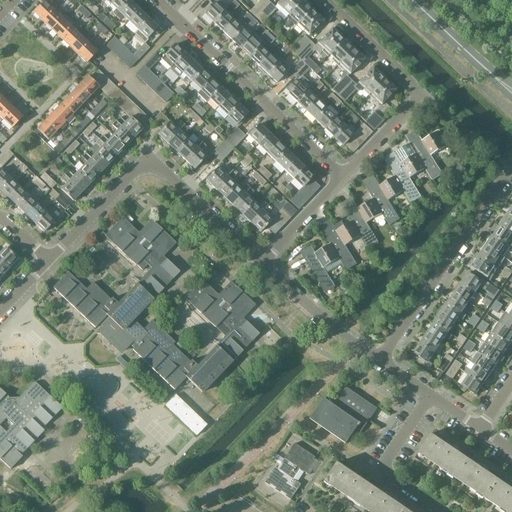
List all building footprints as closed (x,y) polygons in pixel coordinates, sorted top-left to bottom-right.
[(84,5),(89,9),(93,5),(89,0),(84,5)] [(128,0),(114,0),(111,4),(116,9),(113,13),(116,16),(130,1),(128,0)] [(205,14),(214,23),(224,12),(225,12),(228,8),(219,0),(218,0),(210,8),(209,7),(205,11),(206,12),(205,14)] [(261,0),(250,11),(256,17),(270,3),(266,0),(261,0)] [(289,16),(304,1),(302,0),(281,0),(277,5),(289,16)] [(468,0),(482,14),(495,0),(468,0)] [(34,13),(43,21),(54,10),(45,1),(34,13)] [(120,20),(123,16),(129,21),(140,10),(130,1),(116,16),(120,20)] [(240,5),(235,1),(230,5),(235,10),(240,5)] [(298,25),(313,9),(304,1),(289,16),(298,25)] [(276,9),(270,3),(256,17),(263,23),(276,9)] [(98,9),(93,5),(89,9),(94,14),(98,9)] [(77,10),(82,15),(86,10),(82,6),(77,10)] [(313,9),(298,25),(309,36),(324,20),(313,9)] [(43,21),(52,30),(62,18),(54,10),(43,21)] [(91,15),(86,10),(82,15),(87,19),(91,15)] [(140,10),(129,21),(138,30),(149,19),(140,10)] [(234,20),(225,12),(224,12),(214,23),(223,31),(234,20)] [(243,18),(248,23),(253,18),(248,14),(243,18)] [(102,22),(107,26),(111,22),(106,17),(102,22)] [(52,30),(60,38),(71,26),(62,18),(52,30)] [(253,27),(257,23),(253,18),(248,23),(253,27)] [(149,19),(138,30),(147,38),(158,27),(149,19)] [(223,31),(232,40),(242,29),(234,20),(223,31)] [(116,26),(111,22),(107,26),(112,31),(116,26)] [(95,27),(99,31),(103,27),(99,23),(95,27)] [(71,26),(60,38),(69,46),(80,35),(71,26)] [(104,36),(107,33),(108,32),(103,27),(99,31),(104,36)] [(276,28),(272,32),(275,36),(280,31),(276,28)] [(251,37),(242,29),(232,40),(236,44),(235,45),(239,49),(240,48),(241,48),(251,37)] [(301,60),(304,62),(315,51),(316,52),(321,47),(330,55),(344,40),(333,29),(315,47),(311,43),(297,56),(301,60)] [(266,40),(271,35),(266,31),(261,35),(266,40)] [(69,46),(78,54),(89,43),(80,35),(69,46)] [(271,44),(275,40),(271,35),(266,40),(271,44)] [(291,50),(297,56),(311,43),(304,36),(291,50)] [(123,45),(127,41),(122,37),(118,41),(120,43),(123,45)] [(260,46),(251,37),(241,48),(250,57),(260,46)] [(106,46),(112,52),(120,43),(118,41),(115,38),(106,46)] [(354,49),(344,40),(330,55),(339,64),(354,49)] [(89,43),(78,54),(87,63),(98,51),(89,43)] [(125,47),(123,45),(120,43),(112,52),(116,56),(125,47)] [(133,55),(138,59),(149,48),(144,44),(133,55)] [(174,64),(184,53),(175,44),(173,46),(172,45),(168,49),(169,50),(161,60),(170,68),(174,64)] [(250,57),(259,66),(270,55),(260,46),(250,57)] [(291,50),(286,46),(281,50),(286,55),(291,50)] [(116,56),(121,60),(129,51),(125,47),(116,56)] [(341,76),(343,78),(332,90),(339,96),(352,81),(348,77),(365,59),(354,49),(339,64),(346,70),(341,76)] [(133,55),(129,51),(121,60),(125,64),(133,55)] [(273,51),(270,55),(259,66),(258,67),(263,71),(264,70),(268,74),(282,60),(273,51)] [(193,62),(184,53),(174,64),(183,73),(193,62)] [(155,54),(144,66),(149,70),(160,58),(155,54)] [(129,68),(138,59),(133,55),(125,64),(129,68)] [(291,80),(295,76),(306,64),(304,62),(301,60),(292,69),(282,60),(268,74),(272,78),(271,79),(275,83),(276,82),(277,83),(285,74),(291,80)] [(193,62),(183,73),(192,81),(202,70),(193,62)] [(309,69),(310,69),(310,68),(306,64),(295,76),(299,80),(309,69)] [(140,79),(149,70),(144,66),(136,74),(140,79)] [(317,67),(313,72),(317,75),(321,71),(317,67)] [(363,87),(370,94),(385,78),(373,67),(356,85),(352,81),(339,96),(344,101),(356,89),(359,92),(363,87)] [(89,78),(94,82),(102,74),(97,69),(89,78)] [(140,79),(145,83),(153,74),(149,70),(140,79)] [(211,79),(202,70),(192,81),(192,82),(189,84),(198,92),(211,79)] [(94,82),(98,87),(107,78),(102,74),(94,82)] [(145,83),(149,87),(157,78),(153,74),(145,83)] [(88,76),(79,85),(90,96),(99,87),(98,87),(94,82),(89,78),(88,76)] [(98,87),(99,87),(103,91),(111,82),(107,78),(98,87)] [(149,87),(154,91),(162,82),(159,80),(157,78),(149,87)] [(396,89),(385,78),(370,94),(381,104),(396,89)] [(207,101),(210,98),(220,87),(211,79),(198,92),(207,101)] [(286,89),(290,93),(289,94),(298,103),(308,92),(312,88),(308,84),(304,88),(296,80),(286,89)] [(323,85),(318,81),(314,85),(319,90),(323,85)] [(103,91),(107,95),(115,86),(111,82),(103,91)] [(154,91),(158,96),(166,87),(163,84),(162,82),(154,91)] [(82,105),(90,96),(79,85),(71,94),(82,105)] [(120,90),(115,86),(107,95),(112,99),(120,90)] [(174,91),(179,95),(183,90),(179,86),(174,91)] [(174,94),(166,87),(158,96),(166,103),(174,94)] [(210,98),(219,107),(229,96),(228,95),(229,93),(225,89),(224,91),(220,87),(210,98)] [(190,96),(183,90),(179,95),(185,101),(190,96)] [(126,96),(122,92),(113,101),(118,105),(126,96)] [(317,100),(308,92),(298,103),(306,111),(317,100)] [(71,94),(62,103),(74,113),(82,105),(71,94)] [(332,103),(336,98),(332,94),(327,98),(332,103)] [(229,96),(219,107),(228,116),(238,104),(234,100),(235,99),(231,95),(229,96)] [(118,105),(122,109),(131,101),(126,96),(118,105)] [(336,98),(332,103),(337,107),(341,103),(336,98)] [(0,105),(0,116),(3,119),(14,108),(5,100),(0,105)] [(103,100),(98,104),(103,108),(107,104),(103,100)] [(306,111),(315,120),(326,109),(317,100),(306,111)] [(122,109),(127,114),(135,105),(131,101),(122,109)] [(62,103),(54,111),(66,122),(74,113),(62,103)] [(192,108),(197,112),(201,108),(196,103),(192,108)] [(103,108),(98,104),(94,109),(98,113),(103,108)] [(243,108),(238,104),(228,116),(239,126),(244,120),(243,118),(248,113),(246,112),(247,111),(244,107),(243,108)] [(105,110),(109,114),(114,109),(110,105),(105,110)] [(130,117),(131,118),(139,109),(135,105),(127,114),(131,117),(130,117)] [(23,116),(14,108),(3,119),(12,128),(23,116)] [(206,112),(201,108),(197,112),(201,117),(206,112)] [(139,109),(131,118),(135,122),(144,113),(139,109)] [(186,113),(191,118),(195,114),(190,109),(186,113)] [(335,117),(326,109),(315,120),(324,128),(335,117)] [(103,120),(109,114),(105,110),(99,116),(103,120)] [(54,111),(46,120),(57,131),(66,122),(54,111)] [(345,115),(350,120),(354,115),(350,111),(345,115)] [(160,112),(152,121),(156,125),(149,133),(154,138),(158,134),(159,135),(158,136),(162,140),(163,139),(167,143),(184,125),(181,121),(175,127),(160,112)] [(373,112),(369,117),(365,121),(374,130),(383,121),(373,112)] [(144,113),(135,122),(143,129),(142,130),(143,131),(152,121),(144,113)] [(197,123),(200,119),(195,114),(191,118),(197,123)] [(355,124),(359,120),(354,115),(350,120),(355,124)] [(86,125),(91,121),(86,117),(82,121),(86,125)] [(120,117),(117,121),(134,138),(138,134),(140,135),(143,131),(142,130),(143,129),(135,122),(131,118),(130,117),(125,123),(120,117)] [(344,126),(335,117),(324,128),(333,137),(344,126)] [(49,140),(57,131),(46,120),(37,129),(49,140)] [(82,121),(74,130),(78,134),(86,125),(82,121)] [(118,130),(113,135),(127,148),(131,144),(130,143),(134,138),(117,121),(113,125),(118,130)] [(212,121),(208,125),(214,130),(217,126),(212,121)] [(92,123),(87,128),(91,132),(96,127),(92,123)] [(258,144),(258,145),(269,133),(265,129),(266,128),(261,124),(260,125),(259,124),(257,127),(256,126),(254,128),(255,129),(253,127),(247,133),(254,141),(251,145),(254,148),(258,144)] [(363,124),(359,129),(367,137),(371,133),(363,124)] [(188,128),(184,125),(167,143),(172,147),(171,148),(175,152),(188,139),(183,134),(188,128)] [(205,129),(210,134),(214,130),(208,125),(205,129)] [(353,135),(344,126),(333,137),(342,146),(344,144),(350,138),(353,135)] [(86,137),(91,132),(87,128),(82,134),(86,137)] [(229,145),(241,132),(236,128),(225,140),(229,145)] [(363,142),(367,137),(359,129),(354,133),(363,142)] [(74,130),(65,139),(70,143),(78,134),(74,130)] [(233,149),(246,136),(241,132),(229,145),(233,149)] [(425,169),(432,181),(442,175),(431,156),(447,146),(441,137),(442,137),(440,133),(439,134),(438,132),(422,142),(423,144),(420,147),(411,133),(405,137),(410,144),(410,143),(425,169)] [(278,142),(269,133),(258,145),(267,153),(278,142)] [(354,133),(353,135),(350,138),(359,146),(363,142),(354,133)] [(103,136),(99,139),(117,156),(121,152),(122,153),(127,148),(113,135),(108,141),(103,136)] [(193,144),(188,139),(175,152),(180,157),(181,156),(185,160),(202,142),(199,138),(193,144)] [(353,152),(359,146),(350,138),(344,144),(353,152)] [(65,148),(70,143),(65,139),(61,144),(65,148)] [(101,148),(96,153),(110,166),(114,162),(113,161),(117,156),(99,139),(96,143),(101,148)] [(229,145),(225,140),(212,153),(217,157),(229,145)] [(75,141),(71,146),(74,150),(79,145),(75,141)] [(267,153),(276,162),(287,150),(283,146),(284,145),(279,141),(278,142),(267,153)] [(207,146),(202,142),(185,160),(189,164),(189,165),(193,169),(193,168),(194,169),(206,157),(201,152),(207,146)] [(384,159),(395,177),(404,192),(403,192),(410,204),(421,197),(410,178),(425,169),(410,143),(410,144),(394,153),(398,159),(394,161),(390,155),(384,159)] [(229,145),(217,157),(221,162),(233,149),(229,145)] [(74,150),(71,146),(65,152),(69,155),(74,150)] [(9,150),(0,159),(0,164),(2,166),(13,155),(9,150)] [(276,162),(285,170),(296,159),(295,158),(296,157),(291,153),(290,154),(287,150),(276,162)] [(110,166),(96,153),(91,158),(86,153),(82,157),(100,174),(104,170),(105,171),(110,166)] [(247,155),(244,159),(249,164),(253,161),(247,155)] [(84,166),(79,171),(92,184),(97,180),(96,179),(100,174),(82,157),(79,161),(84,166)] [(294,179),(305,168),(301,164),(302,163),(297,158),(296,159),(285,170),(294,179)] [(58,159),(53,164),(57,168),(62,162),(58,159)] [(240,163),(246,168),(249,164),(244,159),(240,163)] [(27,168),(23,164),(18,168),(23,173),(27,168)] [(258,171),(263,175),(267,171),(262,166),(258,171)] [(216,189),(233,171),(229,167),(223,173),(218,167),(206,180),(207,181),(206,182),(210,186),(211,185),(216,189)] [(314,176),(305,168),(294,179),(303,187),(303,188),(307,183),(311,179),(314,176)] [(0,187),(10,178),(0,169),(0,187)] [(68,171),(65,175),(83,192),(87,188),(88,189),(92,184),(79,171),(74,176),(68,171)] [(233,171),(216,189),(220,193),(219,194),(224,199),(236,185),(231,180),(236,175),(233,171)] [(271,175),(267,171),(263,175),(267,180),(271,175)] [(252,176),(257,181),(261,177),(255,172),(252,176)] [(56,184),(45,173),(41,177),(52,188),(56,184)] [(13,174),(10,178),(0,187),(0,189),(3,193),(2,194),(7,199),(19,186),(14,182),(17,178),(13,174)] [(78,197),(83,192),(65,175),(61,178),(67,184),(61,190),(73,202),(75,200),(76,201),(79,198),(78,197)] [(36,186),(41,181),(36,177),(32,181),(36,186)] [(266,182),(261,177),(257,181),(262,186),(266,182)] [(388,201),(403,192),(404,192),(395,177),(379,186),(381,189),(376,192),(368,179),(362,182),(373,200),(382,214),(389,226),(400,220),(388,201)] [(316,192),(320,187),(311,179),(307,183),(316,192)] [(45,186),(41,181),(36,186),(41,190),(45,186)] [(276,188),(281,192),(285,188),(280,183),(276,188)] [(303,187),(303,188),(312,196),(316,192),(307,183),(303,188),(303,187)] [(228,202),(233,206),(250,188),(247,185),(241,190),(236,185),(224,199),(227,203),(228,202)] [(19,186),(7,199),(12,203),(13,202),(17,206),(28,195),(27,195),(19,186)] [(241,216),(254,202),(249,197),(254,192),(250,188),(233,206),(237,210),(236,211),(241,216)] [(289,192),(285,188),(281,192),(285,197),(289,192)] [(307,200),(312,196),(303,188),(298,192),(307,200)] [(270,193),(275,198),(279,194),(273,189),(270,193)] [(53,199),(54,199),(58,195),(53,190),(47,197),(51,201),(53,199)] [(17,206),(26,215),(36,204),(40,200),(31,191),(27,195),(28,195),(17,206)] [(298,192),(294,196),(303,205),(307,200),(298,192)] [(284,199),(279,194),(275,198),(280,203),(284,199)] [(69,205),(58,195),(54,199),(65,210),(69,205)] [(299,209),(303,205),(294,196),(290,201),(299,209)] [(367,224),(382,214),(373,200),(365,204),(363,200),(354,205),(359,212),(355,214),(347,201),(341,204),(351,222),(352,222),(361,236),(361,237),(368,249),(378,243),(367,224)] [(254,202),(241,216),(245,219),(246,219),(251,223),(268,205),(264,202),(259,207),(254,202)] [(292,216),(297,212),(288,203),(283,208),(292,216)] [(46,212),(45,212),(36,204),(26,215),(35,223),(46,212)] [(270,221),(272,219),(267,214),(272,209),(268,205),(251,223),(255,227),(254,228),(258,232),(259,231),(260,232),(266,226),(270,221)] [(420,207),(417,211),(423,216),(427,212),(420,207)] [(49,208),(45,212),(46,212),(35,223),(44,232),(46,230),(47,231),(51,227),(50,226),(58,217),(49,208)] [(283,208),(279,212),(288,221),(292,216),(283,208)] [(279,212),(275,217),(283,225),(288,221),(279,212)] [(511,219),(507,216),(504,220),(502,219),(499,225),(500,226),(511,234),(511,219)] [(133,320),(133,319),(152,299),(153,300),(180,272),(164,256),(176,243),(152,220),(139,233),(122,217),(105,236),(136,266),(142,259),(152,268),(118,304),(117,305),(120,308),(133,320)] [(275,217),(272,219),(270,221),(279,230),(283,225),(275,217)] [(266,226),(275,234),(279,230),(270,221),(266,226)] [(352,222),(351,222),(336,231),(337,234),(333,236),(325,223),(320,226),(330,244),(331,244),(340,259),(339,259),(347,271),(357,265),(346,246),(361,237),(361,236),(352,222)] [(511,238),(511,234),(500,226),(493,236),(507,245),(511,238)] [(507,245),(493,236),(490,240),(489,239),(485,245),(500,255),(507,245)] [(324,268),(339,259),(340,259),(331,244),(330,244),(315,253),(311,246),(300,252),(309,266),(310,265),(312,270),(312,271),(325,293),(336,287),(324,268)] [(483,251),(480,256),(493,265),(494,265),(498,268),(505,258),(500,255),(485,245),(481,250),(483,251)] [(0,260),(9,269),(13,265),(14,266),(18,262),(17,261),(18,260),(5,248),(0,253),(0,260)] [(487,275),(493,265),(480,256),(477,260),(475,259),(472,264),(473,265),(473,266),(487,275)] [(0,277),(1,279),(6,274),(5,273),(9,269),(0,260),(0,277)] [(511,271),(506,268),(503,272),(510,276),(511,272),(511,271)] [(156,324),(152,320),(143,329),(133,319),(133,320),(120,308),(117,305),(118,304),(112,298),(110,300),(93,283),(86,290),(68,272),(53,288),(54,288),(54,287),(58,291),(57,291),(64,298),(65,297),(68,301),(67,301),(74,308),(75,307),(78,310),(78,311),(85,318),(85,317),(89,320),(88,321),(95,328),(99,323),(102,326),(100,328),(124,350),(126,348),(126,349),(130,345),(134,341),(137,344),(156,324)] [(507,280),(510,276),(503,272),(500,276),(507,280)] [(461,283),(475,293),(479,287),(489,293),(484,299),(491,304),(499,291),(483,280),(482,282),(468,273),(461,283)] [(187,377),(184,380),(187,384),(190,381),(202,392),(232,361),(232,362),(233,361),(232,360),(236,357),(236,358),(243,351),(242,350),(252,340),(252,341),(259,334),(243,318),(256,305),(231,282),(219,295),(202,279),(184,298),(216,328),(217,326),(227,335),(198,366),(192,360),(190,361),(189,360),(183,366),(188,371),(185,375),(187,377)] [(461,283),(454,293),(468,303),(475,293),(461,283)] [(447,303),(461,313),(468,303),(454,293),(447,303)] [(491,304),(484,299),(482,303),(488,307),(491,304)] [(496,301),(493,305),(500,310),(503,305),(496,301)] [(461,313),(447,303),(445,307),(443,306),(439,312),(455,323),(458,317),(463,320),(465,315),(461,313)] [(497,313),(500,310),(493,305),(491,309),(497,313)] [(448,332),(455,323),(439,312),(436,318),(437,318),(434,323),(448,332)] [(474,315),(471,319),(477,324),(480,319),(474,315)] [(502,325),(511,332),(511,317),(509,316),(502,325)] [(475,327),(477,324),(471,319),(468,323),(475,327)] [(483,321),(480,325),(486,330),(489,325),(483,321)] [(427,333),(441,342),(445,337),(449,340),(452,335),(448,333),(448,332),(434,323),(427,333)] [(498,323),(491,333),(509,345),(511,341),(511,332),(502,325),(498,323)] [(175,390),(184,380),(187,377),(185,375),(188,371),(183,366),(189,360),(173,344),(175,342),(156,324),(137,344),(134,341),(130,345),(134,348),(132,349),(133,350),(134,349),(137,352),(136,353),(143,360),(144,359),(148,362),(147,363),(154,370),(155,369),(158,372),(157,373),(164,380),(165,379),(169,382),(168,383),(175,390)] [(484,333),(486,330),(480,325),(477,329),(484,333)] [(434,352),(441,342),(427,333),(420,343),(434,352)] [(484,343),(503,355),(509,345),(491,333),(484,343)] [(460,335),(457,339),(464,343),(467,339),(460,335)] [(464,343),(457,339),(455,343),(461,347),(464,343)] [(469,341),(466,345),(473,349),(476,345),(469,341)] [(434,352),(420,343),(414,353),(419,357),(416,361),(429,369),(433,364),(428,361),(434,352)] [(503,355),(484,343),(478,352),(496,365),(499,360),(500,361),(504,356),(503,355)] [(470,353),(473,349),(466,345),(464,349),(470,353)] [(471,363),(489,375),(496,365),(478,352),(471,363)] [(447,355),(444,359),(450,363),(453,359),(447,355)] [(444,373),(450,363),(444,359),(437,369),(444,373)] [(456,361),(453,365),(459,369),(462,365),(456,361)] [(469,374),(468,375),(482,385),(489,375),(471,363),(465,371),(469,374)] [(459,369),(453,365),(446,375),(453,379),(459,369)] [(482,385),(468,375),(461,385),(476,395),(482,385)] [(0,458),(4,462),(3,462),(10,469),(22,456),(19,453),(22,450),(24,452),(23,451),(27,447),(27,448),(34,441),(33,440),(37,437),(37,438),(44,430),(42,428),(45,424),(46,425),(52,418),(51,418),(55,414),(56,415),(62,408),(50,396),(48,397),(45,394),(47,393),(38,384),(36,383),(32,383),(18,398),(9,398),(0,389),(0,458)] [(324,398),(310,419),(346,444),(357,429),(361,432),(377,410),(357,397),(358,395),(347,387),(335,405),(324,398)] [(175,393),(165,405),(196,435),(206,425),(207,423),(206,423),(201,418),(175,393)] [(444,443),(432,435),(431,434),(418,453),(448,473),(461,454),(448,446),(450,443),(445,440),(444,443)] [(285,458),(300,469),(305,472),(315,457),(295,443),(285,458)] [(461,454),(448,473),(477,493),(490,474),(478,466),(479,463),(475,460),(473,463),(461,454)] [(293,479),(300,469),(285,458),(278,468),(275,467),(265,482),(291,499),(301,484),(293,479)] [(325,481),(354,501),(367,482),(355,474),(356,471),(352,468),(350,471),(338,462),(325,481)] [(490,474),(477,493),(504,511),(507,511),(511,505),(511,489),(507,486),(509,483),(504,480),(503,483),(490,474)] [(354,501),(369,511),(390,511),(397,503),(384,494),(386,492),(381,489),(380,491),(367,482),(354,501)] [(390,511),(415,511),(411,509),(409,511),(397,503),(390,511)]
